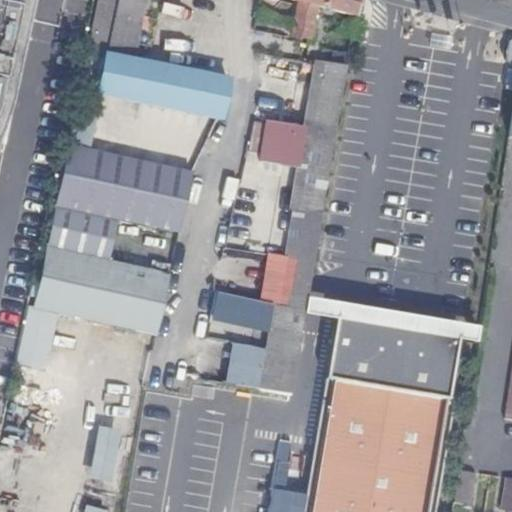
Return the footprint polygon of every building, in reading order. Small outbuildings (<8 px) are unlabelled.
[(0,0),(0,132),(8,108),(31,0),(0,0)] [(97,92),(116,0),(101,0),(82,88),(97,92)] [(116,0),(97,92),(97,93),(220,121),(229,85),(133,61),(145,0),(116,0)] [(359,0),(290,0),(300,2),(294,37),(310,40),(316,7),(356,18),(358,7),(359,0)] [(366,0),(359,0),(358,7),(365,9),(366,0)] [(338,69),(341,55),(327,53),(326,59),(314,57),(313,64),(338,69)] [(313,215),(338,69),(313,64),(309,64),(284,210),(288,211),(313,215)] [(61,182),(33,309),(59,315),(158,336),(171,276),(109,263),(118,220),(180,233),(193,175),(68,149),(61,182)] [(336,212),(316,209),(314,221),(335,223),(336,212)] [(296,314),(313,215),(288,211),(270,309),(296,314)] [(457,224),(476,228),(478,216),(458,212),(457,224)] [(511,304),(495,419),(511,421),(511,304)] [(33,309),(29,309),(17,364),(47,371),(59,315),(33,309)] [(282,397),(296,314),(270,309),(267,309),(253,391),(282,397)] [(424,511),(434,458),(444,399),(439,399),(448,338),(325,318),(292,511),(424,511)] [(459,473),(454,505),(471,508),(476,476),(459,473)] [(493,510),(505,511),(508,511),(511,492),(511,480),(498,478),(493,510)] [(0,488),(0,511),(6,511),(41,511),(44,494),(0,488)]
